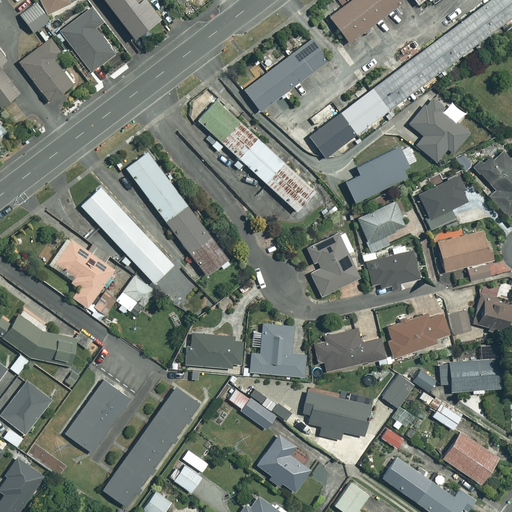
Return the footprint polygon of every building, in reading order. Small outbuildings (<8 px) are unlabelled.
[(73,2),(72,0),(39,0),(47,15),(73,2)] [(102,0),(134,41),(142,35),(146,40),(152,35),(149,30),(160,21),(144,0),(137,6),(132,0),(102,0)] [(405,1),(404,0),(354,0),(329,19),(348,44),(405,1)] [(511,0),(485,0),(370,87),(387,110),(511,15),(511,0)] [(49,23),(36,5),(20,16),(33,34),(49,23)] [(90,73),(120,50),(107,32),(101,36),(95,28),(103,23),(92,8),(60,32),(90,73)] [(54,62),(64,54),(46,30),(36,37),(43,46),(19,64),(49,103),(72,86),(54,62)] [(326,61),(311,41),(244,92),(260,112),(326,61)] [(0,67),(8,61),(0,50),(0,106),(1,108),(19,95),(0,69),(0,67)] [(387,110),(370,87),(337,112),(354,134),(387,110)] [(421,135),(413,144),(435,161),(446,148),(451,153),(469,132),(442,110),(444,107),(431,97),(424,105),(422,103),(406,123),(421,135)] [(238,160),(257,139),(216,102),(197,122),(217,140),(211,146),(217,153),(223,146),(238,160)] [(354,134),(337,112),(306,135),(323,158),(354,134)] [(238,160),(233,165),(238,170),(243,165),(265,184),(283,164),(257,139),(238,160)] [(342,182),(352,202),(405,177),(401,169),(407,167),(397,145),(353,166),(357,175),(342,182)] [(511,163),(496,146),(472,167),(495,192),(489,197),(507,217),(511,212),(511,163)] [(145,194),(168,177),(147,149),(124,166),(145,194)] [(283,164),(265,184),(296,213),(314,192),(283,164)] [(189,205),(168,177),(145,194),(166,222),(189,205)] [(469,202),(458,177),(418,195),(428,218),(426,219),(430,230),(454,219),(450,210),(469,202)] [(100,225),(119,206),(99,185),(79,204),(100,225)] [(404,227),(394,203),(357,218),(371,252),(389,245),(385,235),(404,227)] [(186,248),(209,232),(189,205),(166,222),(186,248)] [(126,253),(146,234),(119,206),(100,225),(126,253)] [(228,257),(209,232),(186,248),(205,274),(219,263),(223,268),(229,263),(226,258),(228,257)] [(490,261),(483,232),(437,243),(444,272),(490,261)] [(349,257),(355,254),(345,233),(338,237),(337,234),(306,250),(313,265),(317,263),(321,270),(310,275),(320,297),(359,278),(349,257)] [(146,234),(126,253),(153,281),(172,262),(146,234)] [(93,245),(87,253),(67,240),(49,265),(71,280),(68,283),(79,290),(73,299),(88,309),(114,272),(104,265),(109,257),(93,245)] [(414,252),(365,263),(370,288),(420,277),(414,252)] [(135,276),(116,302),(121,305),(118,310),(125,315),(128,311),(135,315),(153,290),(135,276)] [(511,306),(478,300),(473,326),(507,332),(511,306)] [(76,334),(45,331),(50,325),(24,307),(12,324),(2,317),(0,320),(0,335),(33,358),(70,365),(76,334)] [(470,333),(466,312),(449,315),(453,336),(470,333)] [(442,315),(428,319),(427,314),(386,328),(391,340),(387,342),(393,358),(450,338),(442,315)] [(293,327),(263,325),(262,334),(253,333),(252,346),(260,347),(259,355),(251,354),(249,373),(305,378),(307,356),(291,354),(293,327)] [(360,344),(357,330),(324,338),(325,343),(313,345),(317,364),(323,362),(325,372),(386,358),(381,339),(360,344)] [(233,336),(191,336),(191,348),(185,348),(185,367),(241,367),(241,343),(233,343),(233,336)] [(30,359),(21,353),(10,367),(19,373),(30,359)] [(501,389),(499,360),(439,365),(440,385),(450,385),(450,393),(501,389)] [(83,372),(75,366),(64,380),(71,386),(83,372)] [(436,381),(420,371),(413,382),(429,393),(436,381)] [(412,387),(398,376),(381,397),(396,408),(412,387)] [(131,397),(105,378),(65,432),(92,451),(131,397)] [(51,399),(27,380),(0,414),(24,432),(51,399)] [(255,385),(250,393),(263,402),(268,395),(255,385)] [(201,404),(176,387),(104,488),(129,506),(201,404)] [(276,414),(237,387),(230,397),(242,405),(239,409),(267,428),(276,414)] [(370,404),(307,389),(301,415),(309,417),(308,424),(322,428),(320,436),(339,441),(341,432),(362,437),(370,404)] [(295,412),(277,400),(271,409),(288,421),(295,412)] [(460,418),(440,405),(432,417),(453,431),(460,418)] [(23,437),(10,428),(4,436),(17,446),(23,437)] [(404,440),(388,429),(381,439),(397,450),(404,440)] [(298,447),(279,433),(257,463),(272,474),(269,477),(280,485),(283,481),(296,491),(311,469),(293,455),(298,447)] [(499,458),(460,433),(442,460),(481,486),(499,458)] [(209,462),(189,449),(183,457),(203,471),(209,462)] [(0,500),(0,511),(18,511),(45,476),(18,456),(5,475),(7,476),(0,486),(0,489),(5,494),(0,500)] [(416,504),(430,483),(396,459),(381,480),(416,504)] [(203,475),(186,464),(175,479),(192,491),(203,475)] [(370,495),(351,482),(335,504),(346,511),(361,511),(362,510),(360,509),(370,495)] [(430,483),(416,504),(427,511),(459,511),(471,496),(460,488),(453,497),(431,482),(430,483)] [(164,511),(172,501),(157,490),(140,511),(164,511)] [(290,511),(278,503),(276,506),(259,495),(252,505),(247,502),(239,511),(290,511)]
